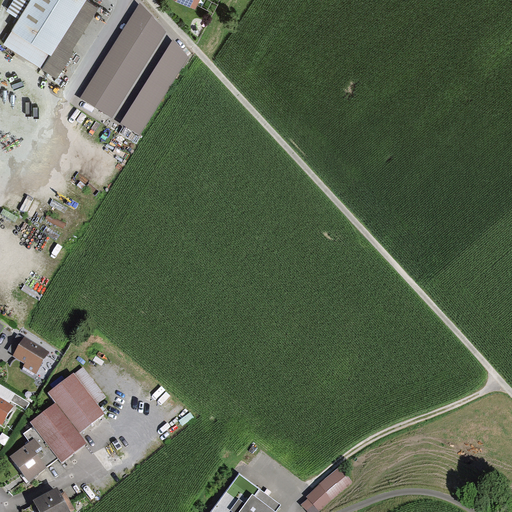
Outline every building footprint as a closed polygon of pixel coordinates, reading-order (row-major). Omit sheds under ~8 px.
[(13,0),(6,12),(18,19),(2,45),(57,79),(100,9),(86,1),(86,0),(13,0)] [(174,0),(194,11),(200,0),(174,0)] [(151,54),(128,40),(88,105),(111,119),(151,54)] [(51,359),(17,341),(9,355),(18,360),(16,363),(41,377),(51,359)] [(58,412),(34,430),(63,469),(88,451),(80,440),(105,421),(74,381),(49,400),(58,412)] [(28,407),(14,398),(10,406),(24,414),(28,407)] [(14,412),(0,404),(0,427),(5,430),(14,412)] [(43,458),(36,447),(11,463),(28,489),(48,476),(38,461),(43,458)] [(321,511),(352,483),(342,472),(307,504),(313,511),(321,511)] [(280,511),(242,484),(220,511),(280,511)] [(64,511),(57,498),(34,510),(34,511),(64,511)]
